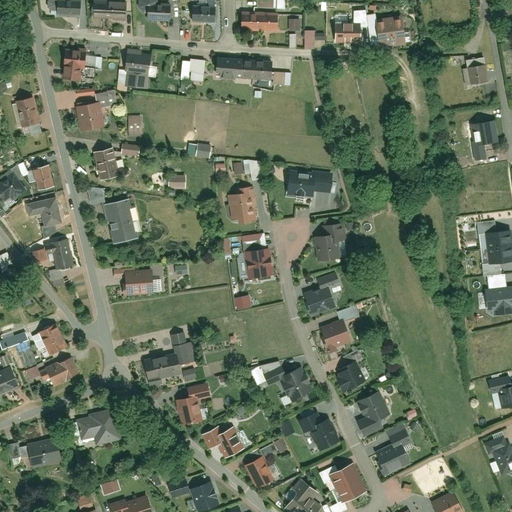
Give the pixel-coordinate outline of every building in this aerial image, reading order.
[(66,0),(54,0),(54,11),(57,11),(56,15),(80,16),(80,1),(66,0)] [(125,7),(94,5),(93,20),(124,22),(125,7)] [(169,11),(147,10),(147,21),(168,22),(169,11)] [(214,14),(192,13),(192,23),(213,24),(214,14)] [(278,17),(241,17),(241,31),(278,31),(278,17)] [(380,49),(405,45),(401,17),(375,21),(380,49)] [(336,22),(335,42),(359,44),(360,23),(336,22)] [(81,57),(63,56),(63,80),(80,81),(81,57)] [(151,61),(127,58),(124,88),(147,91),(151,61)] [(482,60),(462,63),(466,87),(486,83),(482,60)] [(242,63),(216,61),(214,76),(242,79),(272,80),(272,64),(242,63)] [(32,100),(15,103),(20,130),(37,127),(32,100)] [(97,106),(76,109),(80,133),(101,129),(97,106)] [(493,124),(471,127),(474,148),(482,148),(496,146),(493,124)] [(140,148),(122,146),(121,154),(139,157),(140,148)] [(482,148),(474,148),(476,163),(484,162),(482,148)] [(109,152),(94,155),(100,183),(115,180),(109,152)] [(47,170),(33,173),(37,193),(51,190),(47,170)] [(332,174),(313,172),(312,176),(311,191),(331,193),(332,174)] [(312,176),(289,175),(288,197),(311,199),(311,191),(312,176)] [(13,178),(0,186),(0,204),(2,207),(23,192),(13,178)] [(184,178),(170,178),(171,189),(185,189),(184,178)] [(235,196),(228,196),(230,221),(236,221),(236,227),(252,226),(249,190),(234,191),(235,196)] [(54,200),(25,207),(28,218),(41,215),(45,229),(60,225),(54,200)] [(126,203),(103,208),(112,246),(134,241),(126,203)] [(324,238),(315,240),(318,263),(339,260),(336,241),(344,240),(341,226),(323,228),(324,238)] [(511,237),(511,231),(486,234),(489,263),(511,260),(511,237)] [(67,242),(49,246),(54,272),(72,268),(67,242)] [(267,252),(246,255),(250,283),(270,279),(267,252)] [(150,274),(125,275),(126,296),(151,295),(150,274)] [(511,286),(484,290),(487,312),(494,311),(494,314),(511,311),(511,286)] [(327,291),(303,301),(311,319),(334,310),(327,291)] [(33,335),(39,349),(46,346),(50,354),(66,346),(55,324),(33,335)] [(342,324),(321,333),(328,350),(349,341),(342,324)] [(27,343),(25,333),(0,340),(0,342),(2,350),(27,343)] [(185,337),(173,339),(179,368),(197,364),(193,344),(186,345),(185,337)] [(79,373),(71,357),(46,369),(54,385),(79,373)] [(173,359),(144,367),(149,385),(178,377),(173,359)] [(352,368),(336,375),(345,394),(361,387),(352,368)] [(285,380),(281,369),(264,376),(269,388),(280,382),(285,380)] [(0,396),(19,390),(11,370),(0,373),(0,396)] [(194,372),(184,374),(185,381),(195,379),(194,372)] [(285,380),(280,382),(291,406),(310,397),(300,373),(285,380)] [(492,396),(499,394),(505,414),(511,412),(511,386),(510,377),(488,383),(492,396)] [(207,388),(188,391),(190,402),(209,399),(207,388)] [(388,417),(377,395),(359,403),(370,425),(388,417)] [(190,402),(176,403),(180,428),(200,425),(196,401),(190,402)] [(121,442),(115,413),(77,419),(82,441),(95,439),(97,447),(121,442)] [(329,422),(309,430),(320,452),(338,444),(329,422)] [(240,452),(231,431),(221,435),(220,431),(206,436),(212,451),(220,449),(225,458),(240,452)] [(511,448),(508,436),(488,444),(499,476),(511,471),(511,448)] [(59,463),(55,441),(27,447),(32,469),(59,463)] [(400,447),(375,458),(384,477),(409,466),(400,447)] [(261,462),(245,468),(255,491),(272,484),(261,462)] [(352,469),(330,477),(341,505),(362,496),(352,469)] [(288,511),(320,511),(321,511),(310,503),(316,494),(299,481),(286,500),(293,505),(288,511)] [(209,484),(189,489),(195,511),(196,511),(216,506),(209,484)] [(453,494),(432,505),(435,511),(461,511),(462,511),(453,494)] [(125,502),(108,507),(110,511),(150,511),(147,500),(127,505),(125,502)]
